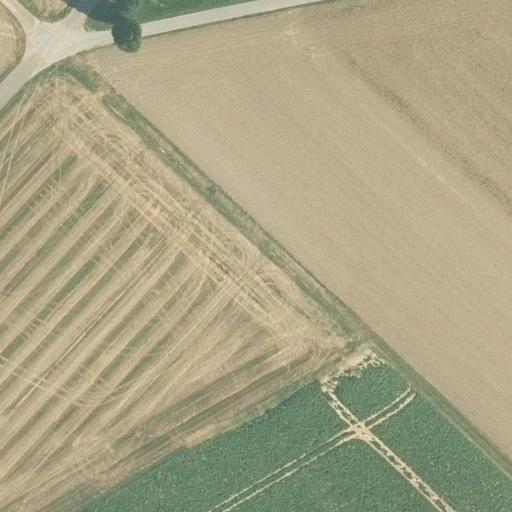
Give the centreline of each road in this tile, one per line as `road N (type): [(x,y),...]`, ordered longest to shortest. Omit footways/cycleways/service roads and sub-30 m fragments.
road 1 (track): [(511,473),(51,42)]
road 2 (track): [(296,0),(51,42)]
